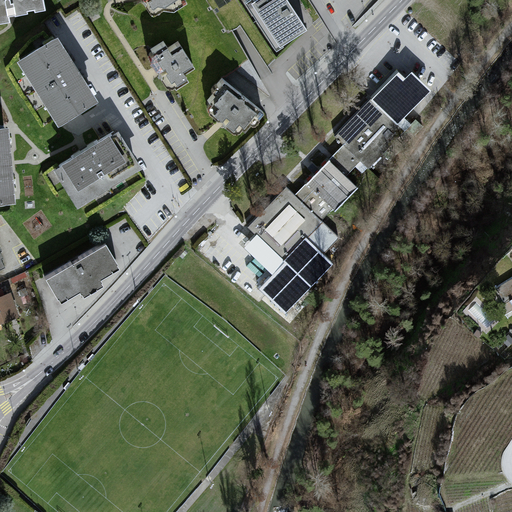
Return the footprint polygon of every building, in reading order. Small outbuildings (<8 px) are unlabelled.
[(44,7),(42,0),(0,0),(0,20),(8,20),(7,15),(15,13),(26,11),(25,9),(34,7),(34,9),(44,7)] [(144,0),(152,12),(161,6),(173,7),(184,0),(144,0)] [(286,0),(249,0),(277,43),(303,27),(286,0)] [(50,36),(16,58),(56,122),(58,121),(97,97),(56,32),(50,36)] [(193,65),(178,42),(168,48),(163,41),(150,50),(148,56),(149,63),(154,67),(159,68),(163,65),(165,69),(160,72),(159,75),(160,79),(164,83),(169,86),(174,85),(187,78),(182,71),(193,65)] [(396,72),(369,98),(402,131),(413,123),(404,115),(429,89),(411,72),(404,80),(396,72)] [(262,111),(222,78),(211,89),(212,92),(213,93),(206,103),(207,110),(210,115),(216,118),(221,116),(224,113),(227,115),(223,120),(223,123),(226,127),(230,130),(233,132),(237,131),(241,127),(243,129),(248,122),(252,124),(254,123),(262,111)] [(402,131),(369,98),(334,134),(344,144),(310,179),(337,205),(356,185),(345,174),(360,159),(368,166),(402,131)] [(0,124),(0,202),(11,202),(15,201),(14,197),(11,163),(7,124),(0,124)] [(77,188),(61,164),(58,166),(53,169),(77,207),(136,168),(139,166),(116,128),(109,133),(125,158),(105,171),(101,166),(94,170),(97,175),(77,188)] [(84,146),(59,162),(61,164),(77,188),(97,175),(94,170),(101,166),(105,171),(125,158),(109,133),(107,131),(84,146)] [(337,205),(310,179),(294,192),(285,184),(245,225),(256,236),(252,241),(266,254),(261,260),(275,273),(285,264),(284,261),(306,238),(337,205)] [(334,264),(306,238),(284,261),(285,264),(275,273),(260,289),(286,314),(334,264)] [(104,242),(46,276),(59,298),(79,287),(82,292),(102,281),(97,273),(116,263),(104,242)] [(511,277),(497,287),(501,295),(504,293),(506,296),(511,293),(511,295),(511,277)] [(10,291),(0,294),(0,329),(1,329),(0,325),(0,322),(18,316),(10,291)]
